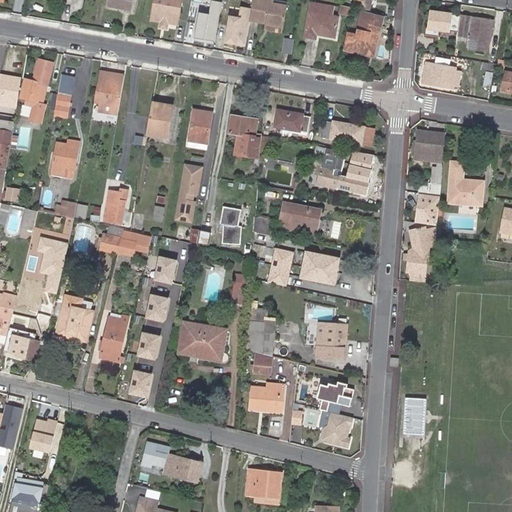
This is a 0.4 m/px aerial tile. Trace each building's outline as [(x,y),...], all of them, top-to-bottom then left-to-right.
[(131,0),(109,0),(108,6),(130,10),(131,0)] [(154,0),(152,11),(151,21),(160,23),(159,26),(166,27),(166,24),(176,26),(177,19),(180,0),(154,0)] [(207,0),(207,4),(216,6),(215,13),(225,15),(226,8),(237,10),(239,0),(207,0)] [(276,0),(251,0),(248,20),(264,23),(264,25),(281,28),(286,1),(276,0)] [(360,10),(369,12),(371,0),(357,0),(362,1),(360,10)] [(315,34),(334,37),(337,17),(330,16),(332,7),(310,3),(304,36),(315,38),(315,34)] [(349,9),(341,7),(339,14),(347,16),(349,9)] [(429,27),(425,26),(424,33),(436,35),(437,35),(438,24),(448,25),(447,29),(458,30),(459,21),(459,19),(460,14),(431,11),(429,27)] [(345,34),(342,49),(359,54),(363,41),(366,42),(366,43),(375,45),(379,27),(382,27),(384,18),(361,13),(355,37),(345,34)] [(468,37),(471,16),(460,14),(459,19),(459,21),(458,30),(457,35),(468,37)] [(493,19),(471,16),(468,37),(475,38),(479,43),(479,50),(488,51),(490,36),(492,34),(493,19)] [(291,52),(293,43),(285,41),(282,50),(291,52)] [(363,41),(359,54),(372,57),(375,45),(366,43),(366,42),(363,41)] [(24,79),(21,98),(37,101),(36,106),(41,107),(44,93),(39,92),(41,82),(45,83),(49,63),(35,60),(32,80),(24,79)] [(496,64),(483,61),(482,68),(495,71),(496,64)] [(422,81),(453,87),(453,85),(459,86),(462,72),(455,71),(456,67),(426,62),(422,81)] [(124,75),(98,71),(94,101),(100,102),(99,111),(105,112),(107,103),(112,104),(111,113),(118,114),(124,75)] [(511,72),(506,71),(503,88),(511,89),(511,72)] [(18,103),(22,78),(6,76),(5,82),(1,81),(0,89),(0,99),(15,103),(18,103)] [(62,76),(57,110),(56,115),(67,117),(68,112),(74,78),(62,76)] [(37,101),(21,98),(20,103),(36,106),(37,101)] [(15,103),(0,99),(0,111),(3,112),(4,104),(15,106),(15,103)] [(153,101),(148,128),(167,131),(172,104),(153,101)] [(209,142),(214,112),(194,109),(189,139),(209,142)] [(273,127),(307,134),(309,118),(300,117),(301,114),(276,109),(273,127)] [(239,133),(254,136),(255,136),(256,133),(258,117),(233,115),(231,132),(239,133)] [(13,122),(0,120),(0,141),(9,143),(12,129),(13,122)] [(363,127),(334,122),(333,123),(324,121),(324,124),(323,133),(322,137),(361,143),(362,136),(371,137),(372,128),(363,127)] [(323,133),(324,124),(317,122),(315,131),(323,133)] [(307,134),(273,127),(272,133),(306,138),(307,134)] [(167,131),(148,128),(147,135),(166,138),(167,131)] [(434,153),(435,144),(444,145),(445,134),(419,131),(416,155),(437,157),(437,154),(434,153)] [(252,141),(252,147),(251,156),(257,156),(256,158),(259,158),(259,148),(260,133),(256,133),(255,136),(254,136),(254,141),(252,141)] [(68,138),(67,144),(61,143),(57,142),(51,173),(61,175),(73,177),(75,169),(78,150),(79,140),(68,138)] [(0,166),(5,167),(9,143),(0,141),(0,166)] [(454,159),(452,201),(485,202),(485,179),(469,178),(469,181),(464,181),(465,159),(454,159)] [(193,221),(202,165),(183,162),(174,218),(193,221)] [(444,174),(444,166),(436,166),(436,174),(444,174)] [(61,175),(51,173),(50,182),(59,184),(61,175)] [(439,193),(440,183),(420,182),(419,191),(439,193)] [(109,187),(103,218),(122,221),(128,188),(121,187),(120,190),(109,187)] [(2,202),(5,203),(12,204),(14,192),(4,190),(2,202)] [(75,216),(77,201),(67,199),(65,206),(58,205),(56,214),(64,216),(75,218),(75,216)] [(75,216),(85,217),(88,203),(77,201),(75,216)] [(438,212),(439,212),(439,203),(421,202),(421,210),(438,212)] [(320,211),(283,203),(279,226),(314,233),(320,211)] [(222,242),(239,243),(242,207),(222,205),(220,222),(224,222),(222,242)] [(164,207),(155,206),(153,219),(161,220),(164,207)] [(37,210),(32,209),(30,216),(25,214),(22,225),(33,228),(37,210)] [(47,212),(37,210),(33,228),(42,230),(47,212)] [(438,212),(421,210),(420,220),(438,221),(438,212)] [(511,210),(506,210),(503,229),(511,230),(511,210)] [(19,231),(19,212),(8,212),(9,231),(19,231)] [(257,232),(270,234),(273,217),(257,214),(256,232),(257,232)] [(75,218),(64,216),(60,233),(70,235),(75,218)] [(436,240),(438,226),(425,228),(427,242),(432,241),(436,240)] [(198,242),(200,230),(186,227),(184,239),(198,242)] [(416,252),(409,252),(407,270),(415,271),(415,277),(426,277),(428,252),(433,253),(433,247),(432,241),(427,242),(425,228),(411,231),(416,252)] [(132,230),(124,229),(121,239),(121,240),(135,243),(147,246),(151,234),(132,230)] [(211,232),(200,230),(198,242),(209,245),(211,232)] [(121,240),(121,239),(97,232),(93,250),(117,256),(118,252),(121,240)] [(269,243),(270,234),(257,232),(257,240),(269,243)] [(53,273),(49,288),(60,290),(72,243),(45,236),(42,249),(50,251),(45,271),(53,273)] [(135,243),(121,240),(118,252),(132,256),(135,243)] [(275,246),(267,280),(287,285),(295,250),(275,246)] [(307,251),(303,267),(307,268),(305,276),(333,283),(339,259),(307,251)] [(178,259),(161,256),(156,281),(173,284),(178,259)] [(236,272),(235,280),(248,282),(249,275),(236,272)] [(248,282),(235,280),(232,301),(245,303),(248,282)] [(15,304),(17,296),(4,293),(4,294),(0,293),(0,295),(4,296),(3,301),(15,304)] [(51,315),(56,296),(46,294),(42,313),(51,315)] [(57,332),(86,340),(93,311),(79,308),(81,298),(66,294),(64,304),(57,332)] [(0,295),(0,332),(6,333),(9,319),(11,319),(15,304),(3,301),(4,296),(0,295)] [(170,298),(153,295),(148,320),(165,323),(170,298)] [(251,308),(247,350),(256,352),(271,356),(273,356),(276,331),(265,330),(266,316),(267,309),(256,308),(251,308)] [(108,325),(101,355),(118,360),(126,329),(128,316),(122,315),(121,319),(109,316),(108,325)] [(277,317),(266,316),(265,330),(276,331),(277,317)] [(214,326),(195,324),(183,322),(179,352),(190,353),(191,349),(223,354),(223,351),(226,328),(214,326)] [(327,337),(327,325),(320,324),(319,342),(319,346),(319,347),(326,348),(327,337)] [(344,325),(327,325),(327,337),(326,348),(319,347),(318,356),(345,358),(347,326),(344,325)] [(13,335),(33,340),(34,334),(9,327),(4,351),(10,352),(13,335)] [(162,337),(145,333),(140,358),(157,362),(162,337)] [(33,340),(13,335),(10,352),(17,354),(16,355),(34,359),(38,341),(33,340)] [(271,356),(256,352),(254,372),(270,373),(271,356)] [(399,357),(391,356),(390,365),(398,366),(399,357)] [(153,374),(136,371),(131,396),(148,399),(153,374)] [(331,399),(319,439),(353,449),(356,435),(353,434),(358,417),(343,413),(346,403),(355,406),(360,387),(325,378),(320,396),(331,399)] [(281,411),(285,386),(278,385),(278,389),(267,387),(253,386),(251,408),(281,411)] [(430,434),(431,397),(405,396),(404,433),(430,434)] [(23,408),(5,404),(0,425),(0,446),(13,449),(23,408)] [(297,408),(295,423),(308,424),(309,409),(297,408)] [(31,446),(50,451),(57,422),(48,419),(47,424),(37,422),(31,446)] [(202,461),(166,453),(154,450),(155,444),(146,442),(141,464),(151,466),(152,461),(164,463),(163,473),(198,481),(202,461)] [(57,470),(48,506),(57,508),(67,473),(57,470)] [(246,495),(254,495),(279,498),(281,474),(248,470),(246,495)] [(88,481),(89,476),(82,475),(80,482),(87,484),(88,481)] [(18,478),(13,501),(39,505),(43,483),(18,478)] [(149,494),(162,498),(164,491),(150,488),(149,494)] [(279,498),(254,495),(253,502),(278,504),(279,498)] [(137,511),(172,511),(155,508),(157,501),(139,496),(137,504),(139,505),(137,511)]
